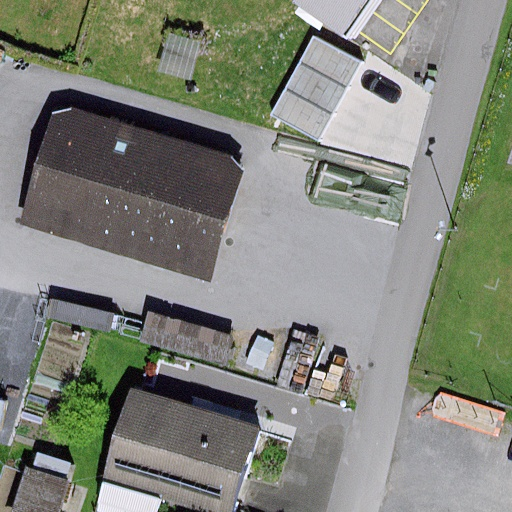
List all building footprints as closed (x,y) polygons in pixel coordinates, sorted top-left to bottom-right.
[(391,0),(323,0),(369,32),(391,0)] [(171,35),(159,70),(193,82),(205,47),(171,35)] [(256,169),(63,114),(29,234),(221,289),(256,169)] [(241,339),(154,314),(145,343),(233,368),(241,339)] [(271,433),(138,393),(104,504),(130,511),(160,511),(164,499),(205,511),(246,511),(252,496),(271,433)] [(32,469),(19,511),(65,511),(75,481),(32,469)]
